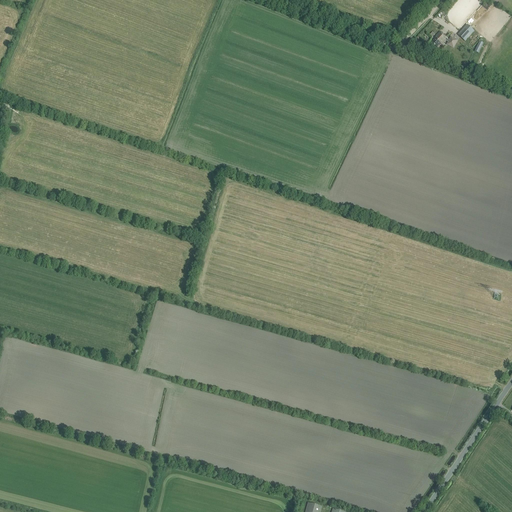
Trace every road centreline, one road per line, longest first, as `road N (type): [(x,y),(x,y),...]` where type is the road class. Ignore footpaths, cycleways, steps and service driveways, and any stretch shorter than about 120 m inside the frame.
road 1 (unclassified): [(511,91),(277,0)]
road 2 (unclassified): [(423,511),(511,381)]
